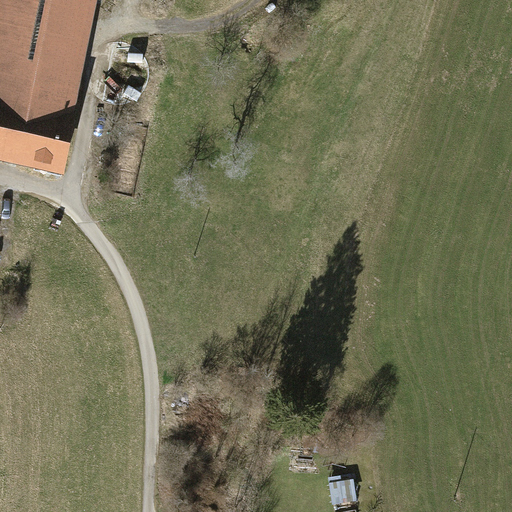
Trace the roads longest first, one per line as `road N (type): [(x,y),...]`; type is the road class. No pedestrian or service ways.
road 1 (track): [(149,511),(154,428),(143,336),(118,270),(77,208),(0,179)]
road 2 (track): [(77,208),(106,114),(114,29),(206,27),(249,0)]
